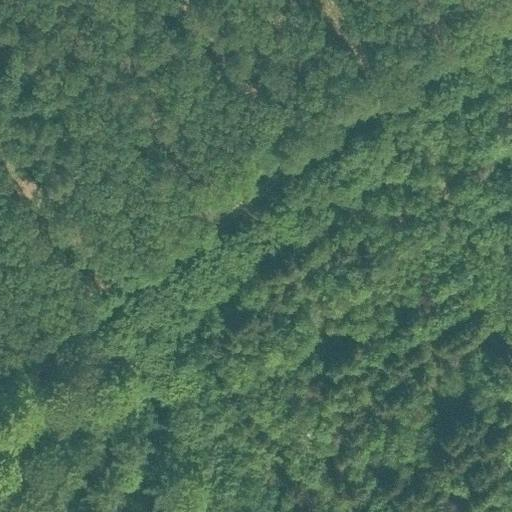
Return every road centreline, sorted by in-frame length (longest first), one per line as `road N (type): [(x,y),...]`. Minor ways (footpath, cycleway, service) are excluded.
road 1 (track): [(511,12),(86,321)]
road 2 (track): [(224,511),(86,321)]
